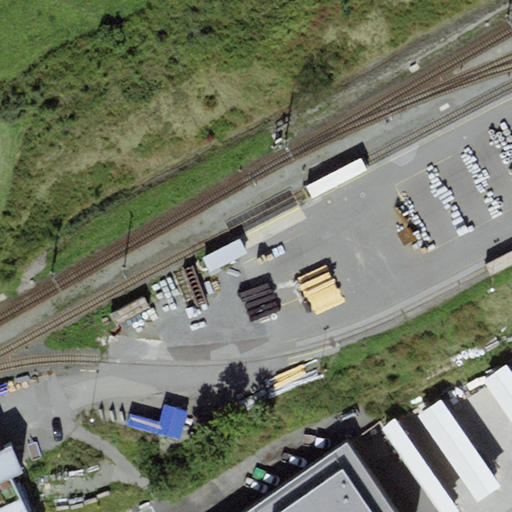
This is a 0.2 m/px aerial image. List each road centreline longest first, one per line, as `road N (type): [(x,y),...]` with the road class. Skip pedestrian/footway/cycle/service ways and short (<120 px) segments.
road 1 (track): [(326,417),(511,334)]
road 2 (residential): [(157,511),(326,417)]
